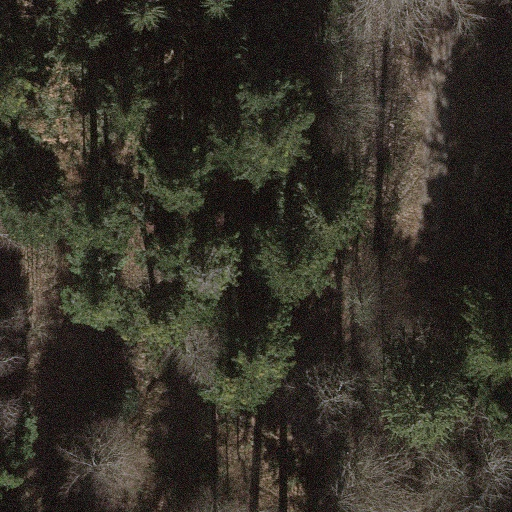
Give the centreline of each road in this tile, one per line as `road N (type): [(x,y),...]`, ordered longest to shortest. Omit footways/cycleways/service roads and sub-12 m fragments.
road 1 (track): [(454,58),(369,182),(226,350),(49,511)]
road 2 (track): [(348,511),(430,260),(461,0)]
